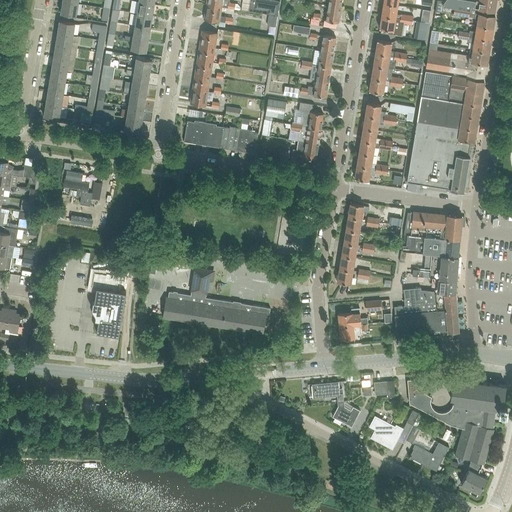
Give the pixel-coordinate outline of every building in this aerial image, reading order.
[(249,0),(249,9),(265,11),(266,0),(249,0)] [(444,0),(443,2),(437,1),(435,11),(442,12),(442,6),(454,7),(470,10),(470,7),(470,6),(483,9),(483,14),(493,15),(495,0),(479,0),(479,1),(474,0),(444,0)] [(76,16),(78,4),(62,1),(61,13),(76,16)] [(152,16),(154,4),(138,2),(137,13),(152,16)] [(396,13),(397,5),(383,3),(381,16),(395,18),(400,19),(399,23),(404,23),(406,24),(407,15),(401,14),(396,13)] [(220,16),(222,7),(206,4),(204,19),(232,24),(233,18),(220,16)] [(338,23),(340,8),(328,5),(326,21),(338,23)] [(495,16),(493,15),(483,14),(483,9),(470,6),(470,7),(478,8),(477,13),(476,13),(475,18),(477,18),(476,25),(492,28),(495,16)] [(470,10),(454,7),(454,10),(453,14),(469,17),(470,10)] [(150,28),(152,16),(137,13),(135,25),(150,28)] [(276,16),(268,16),(268,24),(269,24),(269,35),(274,35),(274,24),(276,24),(276,16)] [(399,23),(400,19),(395,18),(381,16),(379,28),(381,29),(380,33),(402,36),(404,23),(399,23)] [(57,33),(73,36),(75,24),(59,21),(57,33)] [(420,21),(417,38),(426,40),(428,22),(420,21)] [(105,38),(106,29),(106,26),(92,24),(91,31),(99,32),(98,37),(105,38)] [(310,27),(294,24),(292,32),(309,34),(310,27)] [(148,39),(150,28),(135,25),(133,37),(148,39)] [(470,30),(469,33),(468,37),(491,40),(492,28),(476,25),(475,31),(470,30)] [(200,46),(215,48),(217,33),(202,31),(200,46)] [(468,40),(468,42),(473,43),(472,49),(489,52),(491,40),(468,37),(469,33),(464,32),(463,39),(468,40)] [(71,47),(73,36),(57,33),(55,45),(71,47)] [(320,50),(333,52),(335,37),(323,35),(320,50)] [(146,52),(148,39),(133,37),(125,36),(124,40),(132,41),(131,49),(146,52)] [(401,53),(390,51),(391,42),(377,40),(375,53),(394,56),(393,60),(396,61),(399,61),(401,53)] [(69,60),(71,47),(55,45),(53,57),(69,60)] [(212,63),(215,48),(200,46),(197,60),(212,63)] [(472,49),(470,49),(468,56),(450,53),(428,49),(425,67),(447,71),(467,74),(483,76),(485,64),(487,64),(489,52),(472,49)] [(331,67),(333,52),(320,50),(318,65),(331,67)] [(393,60),(394,56),(375,53),(373,65),(392,69),(394,69),(396,61),(393,60)] [(422,60),(406,57),(407,54),(401,53),(399,61),(406,62),(405,65),(421,68),(422,60)] [(67,71),(69,60),(53,57),(51,69),(67,71)] [(134,70),(150,72),(152,61),(136,58),(134,70)] [(210,77),(212,63),(197,60),(195,75),(210,77)] [(328,82),(331,67),(318,65),(316,80),(328,82)] [(391,74),(392,69),(373,65),(371,78),(385,80),(390,81),(389,85),(395,86),(397,78),(391,77),(392,74),(391,74)] [(65,83),(67,71),(51,69),(49,80),(65,83)] [(148,84),(150,72),(134,70),(134,71),(127,69),(126,74),(133,76),(132,82),(148,84)] [(425,71),(421,96),(480,105),(482,93),(480,93),(482,81),(483,76),(467,74),(466,78),(425,71)] [(208,91),(210,77),(195,75),(193,89),(208,91)] [(390,81),(385,80),(371,78),(369,91),(383,93),(384,84),(389,85),(390,81)] [(63,95),(65,83),(49,80),(47,92),(63,95)] [(326,97),(328,82),(316,80),(314,87),(308,86),(308,89),(301,88),(300,93),(307,94),(313,95),(326,97)] [(146,96),(148,84),(132,82),(125,81),(123,93),(130,94),(146,96)] [(261,96),(262,85),(246,83),(245,94),(261,96)] [(285,86),(283,95),(297,97),(299,88),(285,86)] [(205,106),(208,91),(193,89),(190,104),(205,106)] [(61,107),(63,95),(47,92),(45,104),(61,107)] [(144,108),(146,96),(130,94),(128,106),(144,108)] [(421,95),(406,183),(452,190),(461,192),(464,192),(471,148),(472,142),(474,142),(480,105),(421,96),(421,95)] [(74,110),(92,113),(94,103),(88,102),(87,106),(75,104),(74,110)] [(298,110),(303,111),(301,124),(302,124),(302,126),(308,127),(320,129),(323,114),(312,112),(313,104),(300,102),(298,110)] [(384,113),(380,113),(381,105),(367,103),(365,115),(379,118),(383,119),(383,123),(389,124),(390,115),(384,114),(384,113)] [(59,119),(61,107),(45,104),(43,116),(59,119)] [(114,111),(102,109),(103,105),(97,104),(95,114),(101,115),(110,116),(113,117),(114,111)] [(413,107),(401,105),(394,104),(393,110),(403,112),(402,120),(410,122),(412,113),(413,107)] [(142,120),(144,108),(128,106),(126,117),(142,120)] [(227,106),(225,115),(239,117),(240,108),(227,106)] [(110,116),(101,115),(95,114),(92,129),(107,131),(110,116)] [(383,119),(379,118),(365,115),(363,128),(377,130),(378,123),(383,124),(383,123),(383,119)] [(140,132),(142,120),(126,117),(124,130),(140,132)] [(201,144),(205,122),(194,121),(194,122),(187,121),(184,142),(201,144)] [(219,147),(222,127),(216,125),(216,124),(205,122),(201,144),(219,147)] [(237,150),(240,128),(229,126),(229,128),(222,127),(219,147),(237,150)] [(318,144),(320,129),(308,127),(307,132),(305,141),(318,144)] [(240,128),(237,150),(254,153),(258,133),(251,131),(251,130),(240,128)] [(375,139),(377,130),(363,128),(361,140),(375,143),(379,143),(379,147),(379,148),(385,149),(386,140),(375,139)] [(302,132),(290,130),(288,139),(301,141),(302,132)] [(379,143),(375,143),(361,140),(358,153),(373,155),(374,146),(379,147),(379,143)] [(316,159),(318,144),(305,141),(305,143),(298,142),(296,150),(293,149),(291,160),(307,163),(308,157),(316,159)] [(371,163),(373,155),(358,153),(356,165),(370,168),(371,167),(375,168),(375,173),(381,174),(382,165),(376,164),(371,163)] [(0,172),(12,174),(23,176),(29,177),(31,166),(24,165),(24,169),(18,170),(12,169),(7,166),(8,162),(0,160),(0,172)] [(374,175),(375,173),(375,168),(371,167),(370,168),(356,165),(354,178),(368,181),(369,174),(374,175)] [(31,166),(29,177),(28,183),(35,184),(38,167),(31,166)] [(10,185),(12,174),(0,172),(0,184),(10,186),(10,185)] [(401,184),(402,173),(395,172),(394,183),(401,184)] [(63,188),(88,192),(89,184),(81,183),(82,175),(66,173),(65,180),(64,180),(63,188)] [(103,184),(94,183),(92,200),(100,201),(103,184)] [(9,190),(10,186),(0,184),(0,195),(2,196),(3,189),(9,190)] [(64,190),(63,195),(80,198),(81,193),(64,190)] [(92,193),(82,191),(81,198),(91,199),(92,193)] [(10,197),(2,196),(0,195),(0,207),(1,201),(9,202),(10,197)] [(81,198),(80,204),(90,206),(91,199),(81,198)] [(361,218),(363,205),(350,203),(348,216),(361,218)] [(384,215),(395,215),(395,206),(383,207),(384,215)] [(407,212),(404,234),(432,237),(444,238),(460,239),(462,216),(413,212),(413,213),(407,212)] [(93,220),(71,216),(70,223),(92,227),(93,220)] [(359,231),(361,218),(348,216),(346,229),(359,231)] [(0,243),(14,246),(17,229),(5,227),(4,232),(0,231),(0,243)] [(357,244),(359,231),(346,229),(343,242),(357,244)] [(444,238),(432,237),(404,234),(402,250),(425,253),(459,257),(460,239),(444,238)] [(355,258),(357,244),(343,242),(341,255),(355,258)] [(12,257),(14,246),(0,243),(0,255),(6,256),(12,257)] [(23,257),(34,259),(36,250),(24,248),(23,257)] [(90,253),(82,252),(81,261),(88,263),(90,253)] [(457,279),(459,257),(425,253),(423,271),(413,270),(412,276),(433,278),(457,279)] [(352,271),(355,258),(341,255),(339,268),(352,271)] [(34,260),(30,259),(23,258),(21,264),(33,266),(34,260)] [(162,259),(154,258),(152,267),(160,269),(162,259)] [(169,291),(168,296),(167,302),(165,301),(162,317),(263,333),(266,319),(268,319),(270,308),(206,297),(206,294),(207,294),(209,281),(213,282),(214,274),(210,274),(210,271),(194,268),(191,291),(190,295),(169,291)] [(350,284),(352,271),(339,268),(337,282),(350,284)] [(405,305),(394,306),(395,316),(397,337),(406,336),(407,336),(407,333),(440,330),(440,333),(459,331),(456,302),(455,293),(456,290),(457,280),(457,279),(433,278),(432,287),(437,287),(437,291),(421,290),(421,288),(404,289),(405,299),(404,299),(405,305)] [(126,292),(96,287),(94,301),(93,301),(92,307),(93,312),(95,316),(94,319),(98,320),(96,332),(107,334),(118,335),(126,292)] [(380,300),(366,301),(367,310),(381,309),(380,300)] [(6,328),(9,309),(2,308),(1,311),(0,310),(0,330),(1,330),(2,328),(6,328)] [(367,324),(367,318),(361,319),(360,308),(352,309),(350,311),(351,313),(338,314),(338,315),(337,316),(337,319),(338,320),(339,320),(339,326),(353,325),(361,324),(367,324)] [(9,309),(6,328),(9,329),(9,332),(17,333),(20,314),(15,313),(16,310),(9,309)] [(340,339),(354,338),(353,325),(339,326),(340,339)] [(471,460),(470,464),(468,469),(461,483),(471,489),(470,493),(476,496),(478,493),(479,493),(487,478),(478,474),(479,469),(480,469),(482,463),(484,463),(494,429),(493,428),(494,419),(495,409),(498,409),(498,411),(506,412),(507,404),(503,404),(505,385),(497,384),(498,380),(493,379),(492,383),(456,378),(456,383),(452,383),(450,398),(454,398),(453,403),(452,407),(449,410),(445,412),(442,412),(441,412),(438,412),(434,410),(432,406),(430,403),(430,399),(432,397),(424,393),(424,385),(424,384),(423,383),(423,382),(422,382),(421,380),(420,380),(419,379),(418,379),(417,378),(416,378),(407,379),(409,403),(451,424),(462,428),(455,455),(471,460)] [(387,381),(388,393),(388,397),(395,401),(394,380),(387,381)] [(338,401),(343,401),(342,393),(339,394),(338,381),(311,384),(313,398),(337,395),(338,401)] [(353,406),(351,410),(343,406),(343,401),(338,401),(338,405),(332,416),(351,426),(360,410),(353,406)] [(413,424),(418,413),(419,413),(413,410),(406,421),(413,424)] [(171,421),(153,415),(150,427),(167,432),(171,421)] [(392,447),(401,428),(396,426),(395,427),(375,417),(370,426),(376,429),(372,437),(392,447)] [(420,428),(415,426),(413,425),(405,439),(412,443),(420,428)] [(446,427),(441,436),(445,439),(450,430),(446,427)] [(422,460),(437,468),(448,447),(438,442),(433,453),(419,446),(414,444),(412,448),(413,449),(410,454),(409,454),(408,457),(409,457),(410,457),(421,462),(422,460)]
